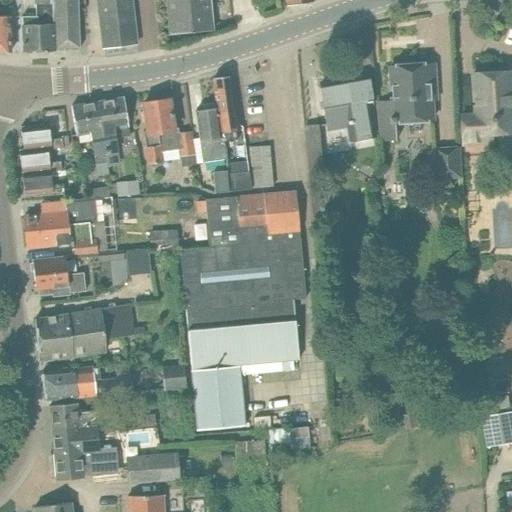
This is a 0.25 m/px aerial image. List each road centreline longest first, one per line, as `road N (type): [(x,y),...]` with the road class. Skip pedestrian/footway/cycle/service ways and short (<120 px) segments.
road 1 (tertiary): [(10,81),(87,80),(171,66),(377,0)]
road 2 (tertiary): [(0,482),(29,412),(8,285)]
